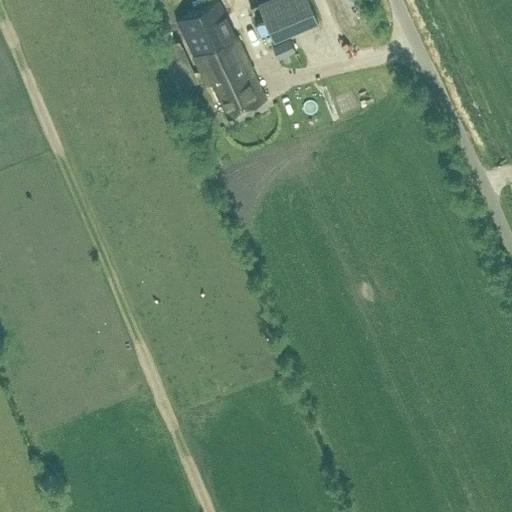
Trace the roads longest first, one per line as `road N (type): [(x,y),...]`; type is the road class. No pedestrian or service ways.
road 1 (track): [(0,0),(207,511)]
road 2 (unclassified): [(511,254),(397,0)]
